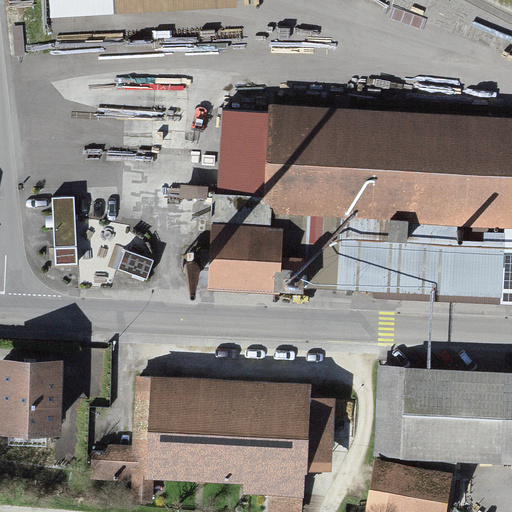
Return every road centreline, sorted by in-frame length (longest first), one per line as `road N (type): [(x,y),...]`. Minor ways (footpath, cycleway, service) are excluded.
road 1 (primary): [(511,337),(11,315)]
road 2 (track): [(327,511),(360,433),(361,362)]
road 3 (residential): [(11,315),(0,174)]
